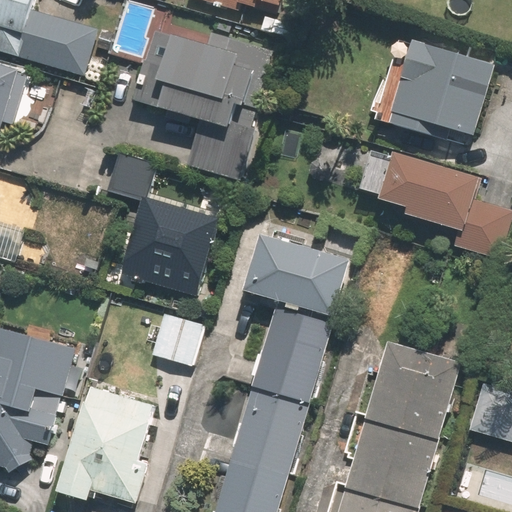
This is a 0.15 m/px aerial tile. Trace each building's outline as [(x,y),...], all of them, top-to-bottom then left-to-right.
[(52,0),(0,0),(0,41),(87,70),(101,25),(49,8),(52,0)] [(234,0),(288,13),(290,0),(234,0)] [(243,178),(280,54),(214,35),(211,46),(156,29),(135,103),(206,125),(195,164),(243,178)] [(507,64),(404,37),(383,116),(486,143),(507,64)] [(32,72),(0,63),(0,128),(14,132),(32,72)] [(158,163),(122,153),(112,191),(148,201),(158,163)] [(459,175),(382,154),(372,191),(423,206),(421,215),(470,229),(466,244),(506,255),(511,234),(511,205),(492,200),(499,175),(462,164),(459,175)] [(200,299),(223,215),(152,196),(129,279),(200,299)] [(365,259),(276,234),(260,291),(348,316),(365,259)] [(112,293),(74,282),(63,318),(101,329),(112,293)] [(205,310),(169,304),(160,355),(196,362),(205,310)] [(342,325),(285,310),(267,381),(323,396),(342,325)] [(126,344),(109,340),(101,373),(118,377),(126,344)] [(463,358),(394,340),(374,415),(444,433),(463,358)] [(75,375),(0,356),(0,466),(23,472),(32,436),(58,442),(75,375)] [(511,383),(495,378),(479,427),(511,438),(511,383)] [(163,406),(101,387),(71,484),(103,493),(105,488),(135,497),(163,406)] [(290,511),(320,405),(261,389),(225,511),(290,511)] [(444,433),(374,415),(354,491),(423,510),(444,433)] [(422,511),(423,510),(354,491),(348,511),(422,511)]
